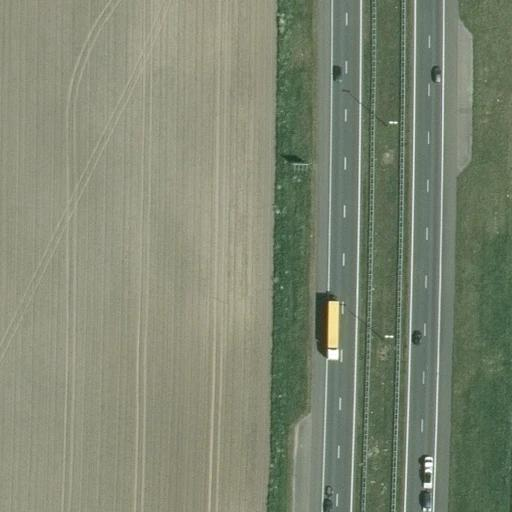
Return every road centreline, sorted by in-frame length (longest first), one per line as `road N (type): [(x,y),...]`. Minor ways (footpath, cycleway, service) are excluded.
road 1 (motorway): [(419,511),(428,0)]
road 2 (motorway): [(340,0),(331,511)]
